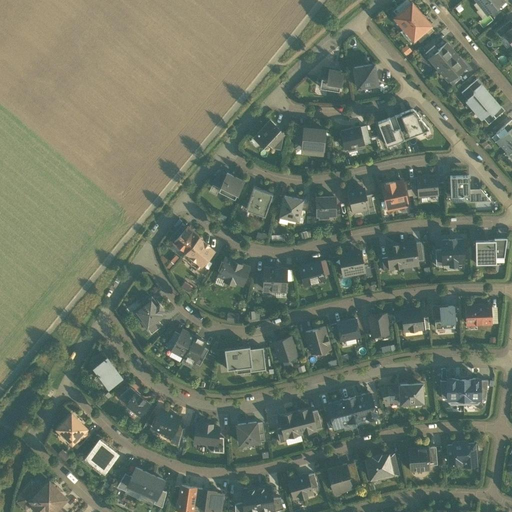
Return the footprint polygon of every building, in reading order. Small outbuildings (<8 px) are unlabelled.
[(404,0),(393,10),(397,15),(410,3),(407,0),(404,0)] [(483,6),(488,13),(504,1),(503,0),(475,0),(476,1),(481,8),(483,6)] [(482,19),(488,13),(483,6),(481,8),(476,1),(473,4),(477,10),(476,11),(482,19)] [(394,17),(404,28),(421,13),(412,2),(410,3),(397,15),(394,17)] [(431,24),(421,13),(404,28),(413,39),(416,37),(429,26),(431,24)] [(495,31),(500,36),(505,32),(511,26),(511,22),(510,20),(495,31)] [(416,37),(420,42),(433,30),(429,26),(416,37)] [(413,39),(404,28),(399,32),(409,43),(413,39)] [(506,48),(511,44),(507,38),(508,36),(505,32),(500,36),(498,37),(506,48)] [(429,58),(438,69),(456,54),(446,43),(438,50),(429,58)] [(425,53),(429,58),(438,50),(434,45),(425,53)] [(466,65),(456,54),(438,69),(448,80),(457,72),(466,65)] [(321,77),(328,78),(329,68),(340,70),(340,68),(333,66),(321,64),(319,77),(321,77)] [(354,67),(357,87),(377,84),(374,64),(354,67)] [(319,87),(339,90),(342,70),(340,70),(329,68),(328,78),(321,77),(319,87)] [(448,80),(452,85),(461,77),(457,72),(448,80)] [(469,86),(472,91),(480,84),(481,83),(477,78),(469,86)] [(480,84),(472,91),(474,92),(467,99),(465,100),(473,109),(491,94),(485,88),(484,89),(480,84)] [(461,92),(467,99),(474,92),(472,91),(469,86),(461,92)] [(481,119),(483,117),(490,111),(492,113),(499,106),(495,101),(496,101),(491,94),(473,109),(481,119)] [(492,113),(495,117),(504,110),(500,105),(499,106),(492,113)] [(404,138),(428,128),(417,115),(412,109),(401,113),(395,115),(399,127),(403,136),(404,138)] [(495,117),(492,113),(490,111),(483,117),(488,124),(495,117)] [(393,130),(399,127),(395,115),(389,117),(393,130)] [(393,130),(389,117),(377,122),(387,145),(398,141),(397,138),(403,136),(399,127),(393,130)] [(276,140),(278,131),(273,126),(275,124),(270,119),(254,136),(263,144),(265,141),(267,140),(272,144),(276,140)] [(496,133),(500,137),(511,127),(511,120),(496,133)] [(359,127),(363,143),(370,141),(366,125),(359,127)] [(347,148),(348,150),(356,148),(356,145),(363,144),(363,143),(359,127),(359,126),(341,130),(345,148),(347,148)] [(302,147),(309,147),(322,148),(324,129),(304,127),(303,138),(302,147)] [(511,127),(500,137),(497,140),(501,145),(506,151),(511,146),(511,127)] [(274,148),(280,148),(284,132),(281,131),(278,131),(276,140),(274,148)] [(499,146),(501,145),(497,140),(500,137),(496,133),(491,137),(499,146)] [(274,148),(276,140),(272,144),(267,140),(265,141),(271,147),(274,148)] [(215,180),(221,183),(226,173),(220,170),(214,178),(211,182),(213,183),(215,180)] [(218,189),(234,197),(238,189),(243,180),(227,172),(226,173),(221,183),(220,186),(218,189)] [(416,177),(418,195),(437,193),(436,175),(416,177)] [(450,176),(450,196),(469,195),(469,189),(469,175),(450,176)] [(382,184),(387,209),(407,205),(402,180),(397,181),(396,181),(382,184)] [(246,209),(265,215),(272,193),(254,186),(246,209)] [(349,191),(353,210),(367,207),(365,195),(363,188),(349,191)] [(469,195),(469,201),(490,200),(480,188),(469,189),(469,195)] [(367,207),(369,213),(375,212),(371,194),(365,195),(367,207)] [(280,215),(298,219),(300,209),(302,199),(284,195),(280,215)] [(319,215),(319,217),(328,217),(328,214),(335,214),(335,196),(316,196),(317,215),(319,215)] [(217,218),(223,221),(226,215),(220,213),(217,218)] [(183,221),(176,229),(181,232),(186,226),(187,225),(183,221)] [(174,241),(186,251),(198,236),(186,226),(181,232),(178,236),(174,241)] [(213,249),(198,236),(186,251),(201,263),(201,264),(213,249)] [(449,262),(450,264),(457,264),(456,262),(463,261),(462,238),(455,239),(455,238),(448,238),(448,239),(441,240),(442,249),(442,263),(443,263),(449,262)] [(495,239),(496,254),(504,253),(506,238),(494,238),(494,239),(495,239)] [(475,240),(476,263),(496,262),(496,257),(496,254),(495,239),(494,239),(475,240)] [(414,241),(400,243),(403,266),(417,263),(417,259),(414,242),(414,241)] [(420,241),(414,242),(417,259),(423,258),(420,241)] [(387,257),(389,268),(403,266),(400,243),(386,245),(387,257)] [(435,249),(436,265),(443,265),(443,263),(442,263),(442,249),(435,249)] [(186,251),(182,255),(197,268),(201,263),(186,251)] [(341,269),(342,275),(350,274),(349,272),(364,269),(360,251),(341,255),(344,268),(341,269)] [(235,280),(242,283),(248,266),(225,257),(219,274),(226,276),(225,279),(234,282),(235,280)] [(320,261),(323,274),(329,273),(325,259),(320,261)] [(299,266),(304,283),(310,282),(311,282),(312,283),(316,281),(317,280),(318,279),(317,278),(324,276),(323,274),(320,261),(299,266)] [(276,289),(286,289),(286,268),(264,267),(263,288),(276,289)] [(184,280),(181,285),(188,290),(191,285),(184,280)] [(136,308),(137,310),(151,300),(155,306),(157,305),(151,296),(136,308)] [(137,310),(140,314),(147,324),(161,313),(160,312),(161,310),(163,309),(163,308),(161,309),(158,305),(160,304),(159,303),(157,305),(155,306),(151,300),(137,310)] [(431,305),(432,317),(434,317),(441,317),(440,307),(447,306),(447,304),(431,305)] [(475,323),(477,324),(481,324),(482,322),(482,323),(482,322),(491,322),(490,305),(465,306),(466,321),(473,321),(475,323)] [(440,307),(441,317),(441,319),(454,319),(453,306),(447,306),(440,307)] [(401,311),(403,330),(423,328),(420,308),(401,311)] [(165,314),(161,310),(160,312),(161,313),(147,324),(140,314),(138,315),(147,327),(158,319),(165,314)] [(227,319),(237,321),(237,314),(228,313),(227,319)] [(369,316),(372,335),(389,333),(385,313),(369,316)] [(454,325),(454,319),(441,319),(441,317),(434,317),(435,327),(454,325)] [(337,322),(340,339),(360,335),(356,318),(337,322)] [(147,327),(151,333),(162,324),(158,319),(147,327)] [(305,331),(311,352),(330,347),(324,326),(305,331)] [(183,356),(194,335),(182,329),(180,333),(171,349),(183,356)] [(171,349),(180,333),(174,331),(166,346),(171,349)] [(183,356),(194,362),(203,346),(205,341),(194,335),(183,356)] [(274,341),(280,360),(296,354),(290,335),(274,341)] [(194,362),(199,364),(208,349),(203,346),(194,362)] [(242,346),(224,348),(227,368),(236,367),(249,366),(250,371),(266,369),(264,358),(251,360),(250,348),(243,349),(242,346)] [(263,346),(250,348),(251,360),(264,358),(263,346)] [(95,357),(99,362),(106,357),(103,352),(95,357)] [(104,380),(109,386),(121,377),(106,357),(99,362),(96,365),(94,366),(99,372),(96,374),(102,382),(104,380)] [(447,380),(447,397),(463,397),(463,377),(459,377),(459,378),(449,378),(447,380)] [(467,377),(463,377),(463,397),(463,403),(477,403),(479,401),(479,397),(479,379),(477,378),(467,378),(467,377)] [(479,379),(479,397),(485,397),(488,379),(479,379)] [(423,400),(422,383),(400,384),(400,385),(400,398),(401,401),(401,402),(423,400)] [(388,399),(400,398),(400,385),(387,386),(387,387),(388,399)] [(118,397),(126,403),(135,390),(129,386),(118,396),(118,397)] [(126,403),(140,414),(150,402),(135,390),(126,403)] [(355,395),(349,396),(355,419),(361,417),(361,415),(366,414),(367,416),(370,418),(374,417),(376,414),(370,392),(356,396),(355,395)] [(348,420),(355,419),(349,396),(342,398),(343,399),(328,403),(334,427),(343,425),(342,422),(342,420),(347,418),(348,420)] [(310,407),(294,411),(300,432),(316,428),(311,410),(310,407)] [(153,426),(173,435),(173,432),(179,419),(180,416),(173,413),(171,414),(167,413),(167,411),(160,408),(153,426)] [(321,426),(317,409),(311,410),(316,428),(321,426)] [(282,426),(285,436),(300,432),(294,411),(279,415),(282,426)] [(67,437),(72,442),(84,429),(86,427),(71,413),(57,428),(62,432),(59,435),(64,440),(67,437)] [(173,432),(180,435),(184,421),(179,419),(173,432)] [(237,424),(239,443),(258,440),(256,422),(256,421),(237,424)] [(256,422),(258,440),(264,439),(262,421),(256,422)] [(214,443),(217,443),(218,436),(219,426),(211,425),(211,423),(203,422),(203,424),(196,423),(194,440),(214,443)] [(276,428),(280,441),(286,440),(285,436),(282,426),(276,428)] [(72,442),(76,446),(89,433),(84,429),(72,442)] [(213,451),(223,451),(223,437),(218,436),(217,443),(214,443),(213,451)] [(95,461),(96,462),(103,468),(104,469),(111,461),(110,460),(116,453),(99,440),(94,447),(93,447),(86,455),(94,462),(95,461)] [(463,459),(464,464),(476,463),(474,442),(465,443),(454,443),(447,444),(449,460),(463,459)] [(427,446),(428,464),(437,463),(435,445),(427,446)] [(409,447),(410,469),(429,468),(428,464),(427,446),(409,447)] [(388,454),(391,466),(396,465),(393,452),(388,454)] [(370,476),(386,472),(392,471),(391,466),(388,454),(387,453),(380,454),(380,453),(373,455),(374,456),(366,458),(370,476)] [(347,462),(352,480),(358,478),(353,461),(347,462)] [(100,473),(103,468),(96,462),(92,467),(100,473)] [(331,479),(332,481),(348,476),(347,474),(349,474),(346,463),(327,468),(331,479)] [(396,465),(391,466),(392,471),(386,472),(386,475),(398,473),(396,465)] [(141,491),(149,473),(135,466),(131,475),(127,485),(141,491)] [(308,474),(312,487),(317,486),(313,472),(308,474)] [(117,486),(125,490),(127,485),(131,475),(125,473),(117,486)] [(164,479),(149,473),(141,491),(156,497),(160,488),(164,479)] [(299,495),(300,497),(307,495),(306,493),(313,491),(312,487),(308,474),(288,479),(293,497),(299,495)] [(348,475),(348,476),(332,481),(330,482),(333,488),(335,493),(340,491),(344,489),(343,487),(351,484),(348,475)] [(49,481),(40,490),(31,499),(32,499),(44,511),(51,511),(56,506),(65,497),(60,492),(54,486),(49,481)] [(29,502),(32,499),(31,499),(40,490),(31,482),(20,494),(18,500),(25,507),(29,502)] [(56,484),(54,486),(60,492),(63,490),(56,484)] [(181,485),(179,500),(178,508),(192,510),(193,508),(196,487),(181,485)] [(270,485),(256,487),(259,511),(273,509),(274,508),(272,497),(270,485)] [(199,509),(202,487),(196,487),(193,508),(199,509)] [(208,488),(202,487),(199,509),(198,510),(205,511),(208,488)] [(249,511),(259,511),(256,487),(241,489),(243,501),(244,511),(249,511)] [(153,502),(162,506),(166,491),(160,488),(156,497),(153,502)] [(205,511),(211,511),(213,511),(213,510),(220,511),(222,492),(215,491),(215,489),(208,488),(205,511)] [(273,509),(273,510),(274,510),(283,508),(280,496),(272,497),(274,508),(273,509)] [(44,511),(32,499),(29,502),(38,511),(44,511)] [(235,503),(234,511),(244,511),(243,501),(235,503)]
